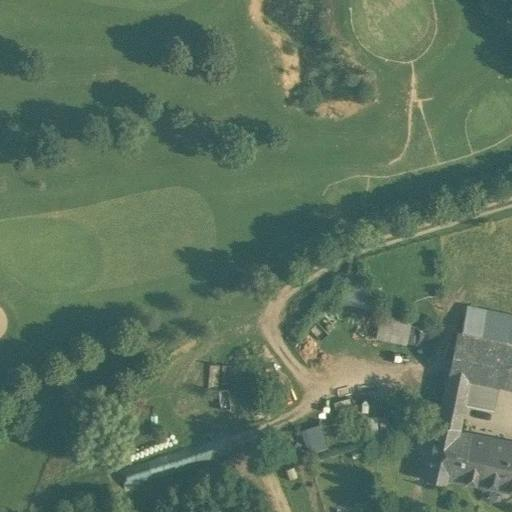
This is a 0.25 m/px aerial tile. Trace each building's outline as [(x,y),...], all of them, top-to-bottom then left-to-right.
[(381,286),(347,281),(344,303),(378,308),(381,286)] [(454,353),(449,377),(478,383),(498,387),(511,389),(511,315),(468,307),(462,334),(458,332),(454,353)] [(458,330),(410,320),(406,343),(454,353),(458,332),(458,330)] [(478,383),(449,377),(444,400),(464,405),(473,407),(478,383)] [(498,387),(478,383),(473,407),(494,411),(498,387)] [(464,405),(444,400),(441,414),(462,418),(464,405)] [(462,418),(441,414),(439,426),(459,430),(462,418)] [(318,422),(301,428),(310,452),(327,446),(318,422)] [(459,430),(439,426),(427,481),(447,484),(448,480),(463,483),(473,435),(459,432),(459,430)] [(511,442),(473,435),(463,483),(511,493),(511,442)] [(151,467),(129,473),(131,482),(153,477),(151,467)]
